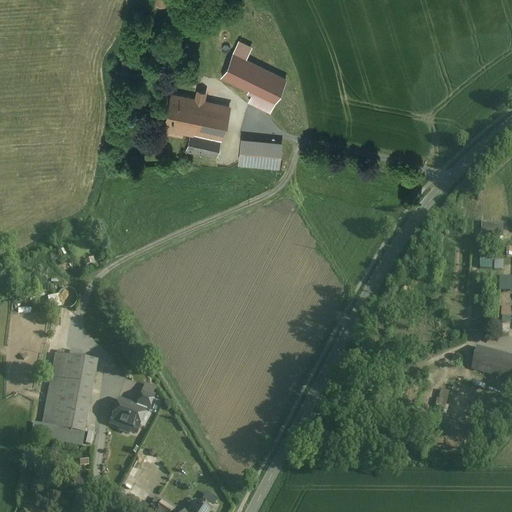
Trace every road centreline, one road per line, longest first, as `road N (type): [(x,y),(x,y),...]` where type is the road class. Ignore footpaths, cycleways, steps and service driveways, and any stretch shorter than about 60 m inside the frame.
road 1 (tertiary): [(251,511),(410,226),(511,125)]
road 2 (track): [(102,419),(109,366),(75,329),(99,273),(275,195),(301,140)]
road 3 (track): [(299,424),(449,355)]
road 4 (unknown): [(377,277),(423,316),(511,347)]
